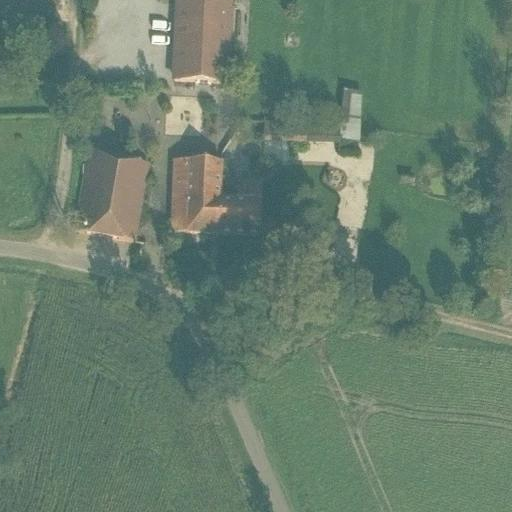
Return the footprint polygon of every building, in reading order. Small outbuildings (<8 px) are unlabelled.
[(232,0),(174,0),(170,84),(228,87),(232,0)] [(99,93),(91,93),(90,107),(98,108),(99,93)] [(263,143),(339,146),(339,127),(264,124),(263,143)] [(130,156),(110,153),(90,149),(75,233),(134,244),(148,167),(128,163),(130,156)] [(220,199),(220,190),(221,164),(174,162),(171,234),(259,238),(261,184),(237,183),(236,200),(220,199)]
